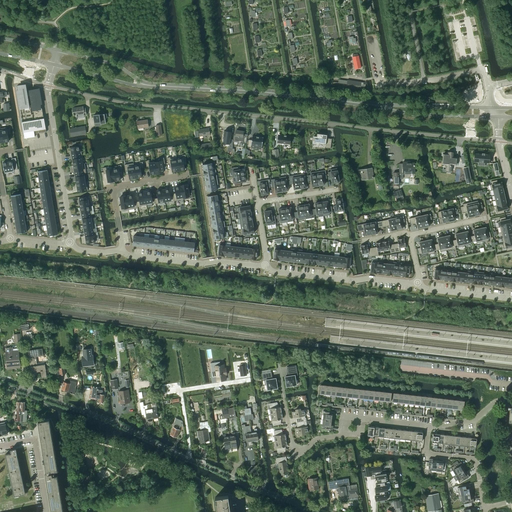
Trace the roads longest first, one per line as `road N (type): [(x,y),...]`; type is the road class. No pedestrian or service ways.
road 1 (residential): [(499,142),(133,104),(48,85)]
road 2 (residential): [(318,511),(107,418),(0,382)]
road 3 (secondary): [(359,103),(148,85)]
road 4 (residential): [(70,243),(48,85)]
road 5 (residential): [(266,265),(419,284)]
road 6 (residential): [(121,250),(266,265)]
road 7 (residential): [(188,175),(111,188),(121,250)]
road 8 (secondary): [(359,103),(496,116)]
road 9 (secondary): [(491,107),(359,103)]
road 10 (residential): [(357,418),(356,431),(296,450),(283,399)]
road 11 (residential): [(428,427),(425,453),(474,458),(484,507)]
